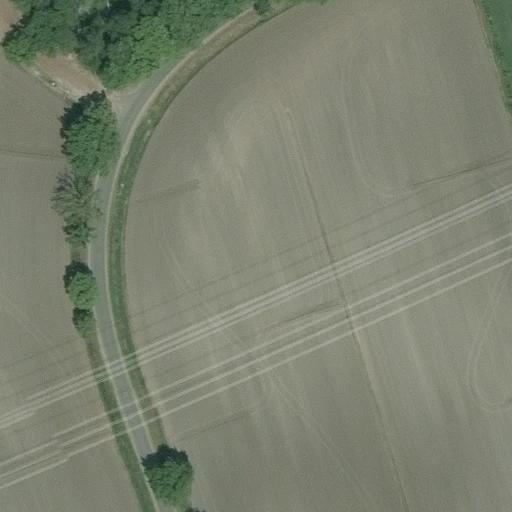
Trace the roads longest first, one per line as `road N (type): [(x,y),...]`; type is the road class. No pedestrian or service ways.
road 1 (unclassified): [(164,511),(103,319),(105,183),(143,96),(198,39),(256,0)]
road 2 (track): [(130,117),(36,51),(1,0)]
